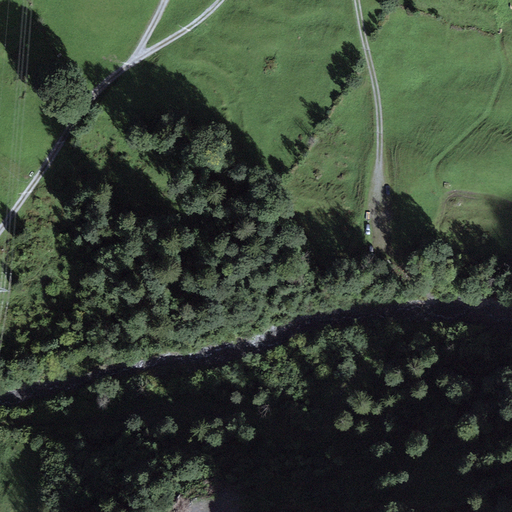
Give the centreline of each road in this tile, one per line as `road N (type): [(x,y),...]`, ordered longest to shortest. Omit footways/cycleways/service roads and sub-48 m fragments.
road 1 (track): [(0,424),(171,406),(317,434),(338,391),(372,358)]
road 2 (track): [(357,0),(377,100),(381,250),(418,248),(454,195),(511,205)]
road 3 (track): [(134,63),(79,114),(0,231)]
